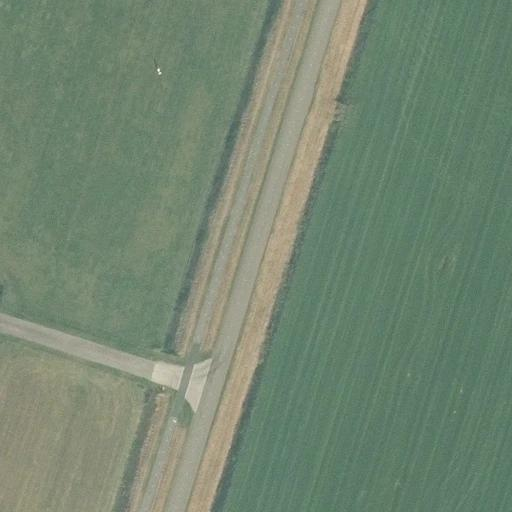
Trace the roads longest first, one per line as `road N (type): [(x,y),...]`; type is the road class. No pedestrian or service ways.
road 1 (tertiary): [(213,394),(333,0)]
road 2 (residential): [(213,394),(0,323)]
road 3 (tertiary): [(178,511),(213,394)]
